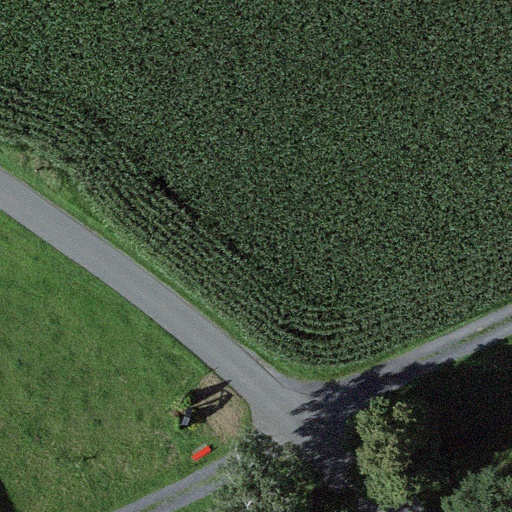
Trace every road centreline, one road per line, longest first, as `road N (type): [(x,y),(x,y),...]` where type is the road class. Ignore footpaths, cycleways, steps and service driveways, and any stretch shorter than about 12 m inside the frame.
road 1 (track): [(0,191),(180,321),(372,511)]
road 2 (track): [(511,326),(124,511)]
